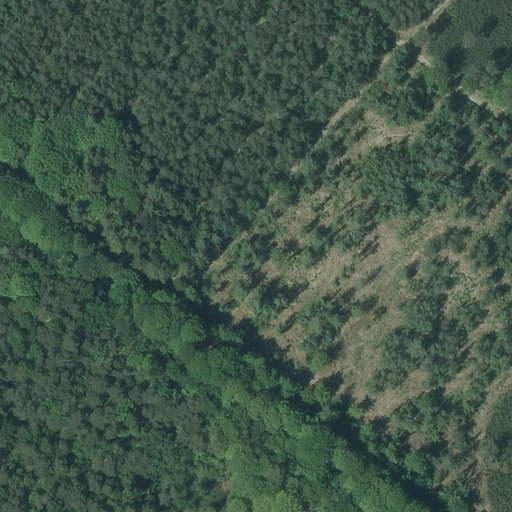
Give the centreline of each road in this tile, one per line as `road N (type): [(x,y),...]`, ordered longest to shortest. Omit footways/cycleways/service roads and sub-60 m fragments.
road 1 (unknown): [(177,319),(400,41),(447,0)]
road 2 (unknown): [(177,319),(421,511)]
road 3 (track): [(0,174),(177,319)]
road 4 (track): [(448,79),(345,0)]
